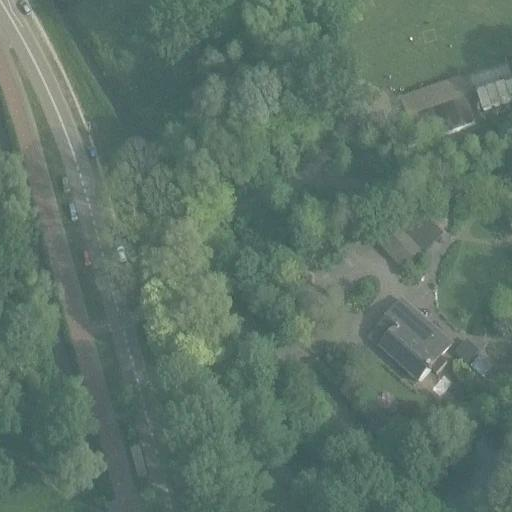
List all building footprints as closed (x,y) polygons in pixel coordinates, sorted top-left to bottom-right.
[(502,112),(511,109),(503,86),(494,89),(496,95),(487,98),(485,92),(476,95),(484,118),(493,115),(493,114),(501,111),(502,112)] [(467,99),(398,123),(408,150),(476,127),(467,99)] [(385,214),(368,230),(377,240),(394,223),(385,214)] [(369,340),(381,350),(418,384),(428,373),(430,374),(432,372),(436,376),(447,365),(440,359),(451,347),(403,303),(369,340)] [(467,343),(456,355),(468,366),(479,353),(467,343)]
